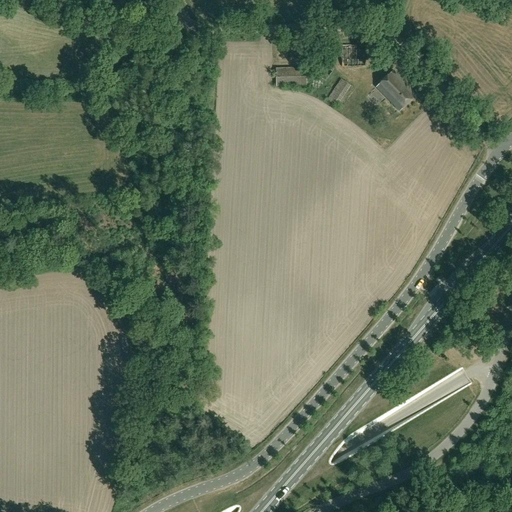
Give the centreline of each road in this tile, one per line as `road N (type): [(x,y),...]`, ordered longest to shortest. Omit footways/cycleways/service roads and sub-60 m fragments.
road 1 (unclassified): [(149,511),(241,473),(273,448),(400,306),(499,154)]
road 2 (unclassified): [(499,154),(390,33),(221,28),(198,21),(181,0)]
road 3 (primary): [(262,511),(511,225)]
road 4 (unclassified): [(240,511),(466,375),(496,372)]
road 5 (unclassified): [(317,511),(410,472),(455,439),(496,372)]
